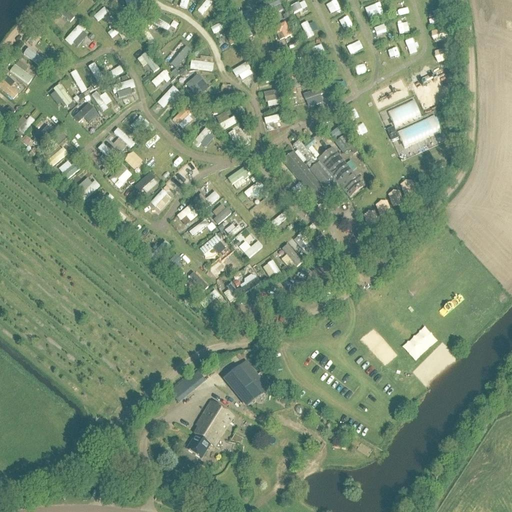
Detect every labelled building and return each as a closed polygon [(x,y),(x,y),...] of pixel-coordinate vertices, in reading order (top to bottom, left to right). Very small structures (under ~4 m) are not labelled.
[(46,40),(58,53),(68,44),(64,39),(70,35),(61,26),(46,40)] [(89,35),(93,41),(108,32),(105,26),(89,35)] [(171,67),(175,71),(191,53),(186,49),(171,67)] [(14,59),(19,62),(22,57),(17,54),(14,59)] [(147,54),(141,59),(153,75),(159,71),(147,54)] [(93,83),(102,80),(96,65),(88,68),(93,83)] [(78,71),(73,73),(77,82),(82,79),(78,71)] [(170,76),(174,80),(179,74),(175,71),(170,76)] [(312,79),(314,85),(321,83),(319,76),(312,79)] [(202,96),(201,95),(196,88),(202,83),(202,82),(197,77),(186,87),(197,100),(202,96)] [(55,84),(62,94),(68,90),(60,80),(55,84)] [(373,99),(374,103),(390,98),(385,82),(375,85),(379,97),(373,99)] [(151,106),(159,97),(154,93),(146,102),(151,106)] [(376,130),(403,121),(397,102),(370,110),(376,130)] [(0,126),(0,133),(8,139),(18,125),(12,121),(10,124),(4,121),(0,126)] [(387,133),(392,145),(398,142),(393,130),(387,133)] [(180,142),(189,150),(196,142),(187,134),(180,142)] [(335,145),(343,155),(347,152),(348,154),(351,152),(354,156),(360,151),(347,136),(335,145)] [(306,164),(312,159),(299,143),(293,147),(306,164)] [(283,163),(301,185),(296,189),(309,203),(313,200),(319,206),(339,188),(349,200),(363,188),(332,151),(319,162),(320,163),(318,166),(316,167),(311,162),(306,166),(310,171),(308,173),(298,161),(292,154),(283,163)] [(325,156),(321,152),(312,159),(316,164),(325,156)] [(40,178),(48,173),(44,167),(36,172),(40,178)] [(228,174),(211,182),(214,190),(232,182),(228,174)] [(222,195),(228,204),(244,194),(238,185),(222,195)] [(80,194),(76,188),(70,192),(67,187),(58,194),(65,204),(80,194)] [(189,201),(195,196),(192,191),(185,196),(189,201)] [(145,197),(141,201),(145,205),(149,201),(145,197)] [(185,212),(203,206),(200,197),(182,203),(185,212)] [(236,207),(244,217),(255,209),(247,198),(236,207)] [(208,211),(195,222),(201,229),(214,218),(208,211)] [(255,225),(258,231),(269,225),(266,219),(255,225)] [(169,233),(175,242),(188,233),(181,223),(169,233)] [(188,261),(205,245),(198,238),(181,254),(188,261)] [(271,252),(267,256),(280,268),(284,264),(271,252)] [(221,274),(225,270),(214,256),(204,264),(210,271),(215,267),(221,274)] [(258,281),(263,279),(255,265),(251,268),(258,281)] [(344,274),(330,281),(333,287),(347,280),(344,274)] [(211,295),(207,298),(214,306),(218,303),(211,295)] [(226,321),(228,319),(232,317),(230,314),(229,312),(223,316),(226,321)] [(261,354),(253,361),(256,365),(264,358),(261,354)] [(247,408),(268,391),(247,365),(226,382),(247,408)] [(198,373),(188,382),(186,379),(169,394),(179,405),(205,382),(198,373)] [(214,448),(234,418),(211,403),(196,427),(198,428),(194,435),(196,437),(186,451),(201,460),(210,446),(214,448)]
